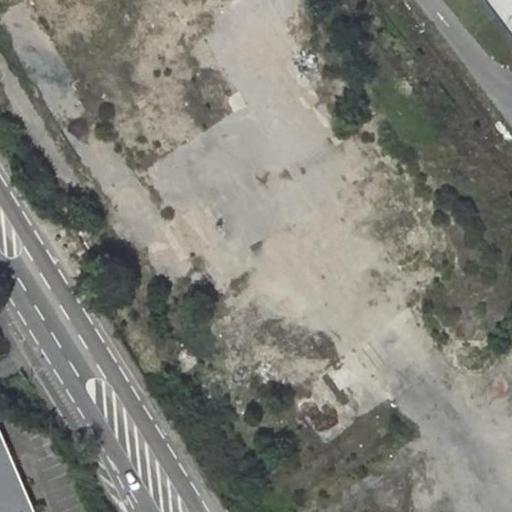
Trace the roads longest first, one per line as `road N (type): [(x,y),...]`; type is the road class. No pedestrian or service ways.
road 1 (tertiary): [(198,511),(0,197)]
road 2 (tertiary): [(0,265),(145,511)]
